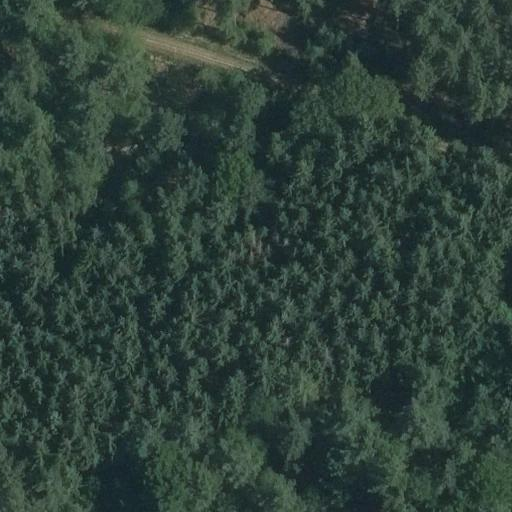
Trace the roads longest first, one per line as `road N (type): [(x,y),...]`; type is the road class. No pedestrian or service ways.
road 1 (track): [(122,38),(380,128),(511,189)]
road 2 (track): [(0,10),(122,38)]
